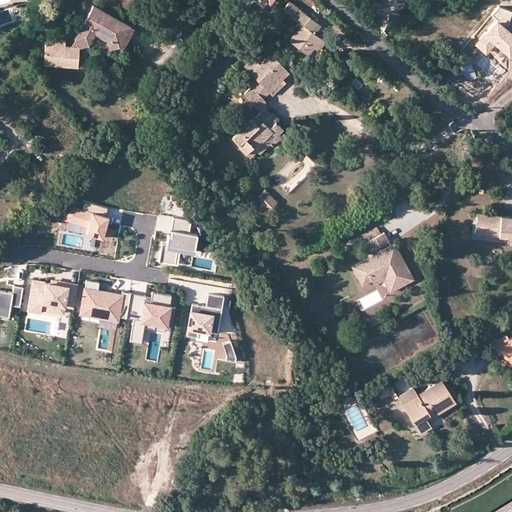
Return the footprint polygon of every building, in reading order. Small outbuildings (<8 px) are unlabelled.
[(313,49),(322,37),(315,33),(321,24),(289,0),(283,8),(292,15),(291,17),(301,24),(289,40),(308,55),(313,49)] [(123,34),(127,24),(92,4),(74,39),(87,46),(94,33),(105,39),(104,42),(121,51),(129,37),(123,34)] [(498,21),(475,45),(486,55),(490,52),(495,46),(507,56),(510,58),(511,55),(511,34),(507,30),(511,13),(511,12),(499,7),(492,15),(498,21)] [(126,27),(123,34),(129,37),(131,30),(126,27)] [(77,67),(79,47),(64,46),(65,39),(50,37),(49,44),(45,44),(43,64),(77,67)] [(326,41),(322,37),(313,49),(318,51),(326,41)] [(495,46),(490,52),(501,62),(507,56),(495,46)] [(263,98),(269,92),(282,80),(290,73),(272,54),(262,64),(253,56),(245,64),(259,79),(244,93),(261,110),(268,104),(263,98)] [(272,131),(278,136),(285,129),(278,122),(276,124),(268,117),(270,114),(265,109),(254,121),(252,120),(234,138),(240,145),(239,147),(252,157),(258,151),(255,149),(272,131)] [(273,112),(270,114),(268,117),(276,124),(278,122),(280,120),(273,112)] [(274,146),(281,139),(280,138),(278,136),(272,131),(255,149),(258,151),(261,154),(271,143),(274,146)] [(280,138),(281,139),(285,143),(292,137),(287,132),(280,138)] [(264,188),(257,195),(268,207),(276,200),(264,188)] [(86,235),(103,239),(107,224),(101,222),(102,219),(103,217),(105,218),(108,209),(83,202),(81,211),(69,208),(65,222),(88,228),(86,235)] [(477,229),(511,233),(511,232),(511,212),(480,209),(477,229)] [(190,219),(173,217),(171,235),(167,234),(166,244),(163,243),(160,261),(177,263),(179,248),(194,250),(197,233),(188,231),(190,219)] [(373,249),(391,240),(386,232),(369,240),(373,249)] [(392,282),(411,272),(396,243),(382,250),(384,255),(376,259),(374,254),(353,264),(361,279),(374,272),(376,276),(386,271),(392,282)] [(382,250),(374,254),(376,259),(384,255),(382,250)] [(414,278),(411,272),(392,282),(386,271),(376,276),(374,272),(361,279),(364,285),(372,281),(373,285),(384,280),(389,290),(414,278)] [(74,308),(78,285),(67,284),(66,286),(50,283),(33,280),(28,310),(41,313),(43,302),(74,308)] [(118,316),(126,317),(130,293),(122,291),(121,297),(115,296),(116,293),(106,292),(98,290),(99,283),(86,280),(81,313),(117,319),(118,316)] [(11,305),(20,307),(23,287),(13,285),(12,293),(5,291),(0,290),(0,315),(9,317),(11,305)] [(145,295),(130,293),(126,317),(134,318),(130,341),(142,343),(146,321),(167,325),(167,323),(172,324),(175,307),(169,306),(171,294),(152,291),(151,295),(151,299),(147,298),(145,298),(145,295)] [(198,304),(192,303),(186,336),(196,338),(195,340),(207,341),(209,331),(218,333),(224,296),(208,293),(206,306),(198,304)] [(504,335),(493,340),(498,353),(503,351),(510,348),(511,351),(511,334),(506,338),(504,335)] [(230,340),(222,343),(226,355),(226,361),(235,361),(236,356),(230,340)] [(511,351),(510,348),(503,351),(509,366),(511,364),(511,351)] [(400,403),(417,432),(427,426),(423,420),(420,415),(431,408),(435,414),(454,402),(440,379),(414,394),(409,386),(395,394),(400,403)] [(375,391),(380,400),(393,392),(388,383),(375,391)] [(340,400),(353,394),(350,388),(338,395),(340,400)] [(423,420),(435,414),(431,408),(420,415),(423,420)] [(511,511),(511,501),(494,511),(511,511)]
